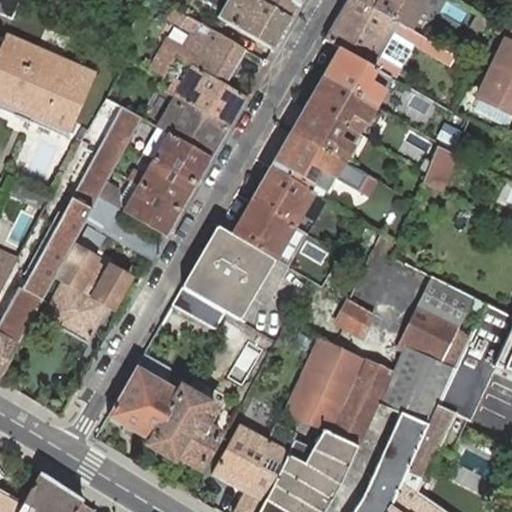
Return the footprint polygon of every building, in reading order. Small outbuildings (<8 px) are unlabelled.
[(0,0),(0,13),(13,19),(20,0),(0,0)] [(205,0),(205,1),(209,4),(214,7),(220,11),(217,15),(216,18),(273,50),(290,19),(257,0),(205,0)] [(301,0),(257,0),(290,19),(301,0)] [(356,0),(348,0),(325,40),(339,48),(376,69),(383,73),(389,63),(379,58),(393,34),(403,39),(408,29),(406,28),(356,0)] [(356,0),(406,28),(422,0),(356,0)] [(169,20),(181,27),(195,35),(186,49),(180,47),(167,39),(150,68),(165,76),(175,56),(184,61),(192,67),(223,85),(244,50),(187,16),(175,9),(169,20)] [(403,39),(393,34),(379,58),(389,63),(403,39)] [(90,73),(5,36),(0,47),(0,109),(67,139),(95,75),(90,73)] [(479,98),(511,113),(511,43),(506,41),(479,98)] [(384,90),(391,77),(383,73),(376,69),(339,48),(322,77),(374,107),(377,102),(384,91),(384,90)] [(166,92),(175,97),(227,128),(245,97),(223,85),(192,67),(184,61),(166,92)] [(372,111),(374,107),(322,77),(306,104),(343,126),(345,126),(358,134),(364,125),(366,122),(372,111)] [(210,158),(227,128),(175,97),(170,104),(167,107),(162,116),(161,121),(157,127),(161,129),(167,133),(210,158)] [(352,147),(358,134),(345,126),(343,126),(306,104),(290,132),(343,162),(352,147)] [(97,197),(112,171),(127,144),(140,119),(120,107),(70,198),(61,215),(26,278),(20,289),(17,288),(0,317),(0,374),(78,232),(90,209),(91,208),(94,204),(97,197)] [(195,185),(210,158),(167,133),(161,129),(145,155),(152,159),(195,185)] [(366,196),(375,181),(364,174),(347,165),(343,162),(290,132),(270,167),(308,190),(312,183),(326,191),(334,177),(341,182),(366,196)] [(440,192),(455,155),(437,147),(427,173),(422,184),(440,192)] [(133,177),(130,181),(137,185),(180,210),(195,185),(152,159),(140,180),(133,177)] [(313,193),(308,190),(270,167),(250,201),(293,227),(313,193)] [(137,185),(130,181),(118,202),(113,199),(109,205),(122,211),(164,236),(180,210),(137,185)] [(43,211),(49,200),(13,182),(7,194),(43,211)] [(316,196),(313,193),(293,227),(303,233),(306,235),(326,201),(316,196)] [(274,259),(293,227),(250,201),(230,234),(274,259)] [(98,211),(91,208),(90,209),(78,232),(102,244),(117,221),(98,211)] [(204,249),(182,287),(225,313),(239,320),(265,274),(274,259),(230,234),(217,227),(204,249)] [(64,280),(42,317),(87,343),(109,306),(113,308),(118,311),(122,303),(118,301),(130,279),(109,267),(107,271),(94,263),(96,260),(74,248),(58,276),(64,280)] [(0,290),(3,285),(17,260),(0,252),(0,290)] [(436,406),(438,406),(455,370),(441,363),(472,297),(431,277),(397,347),(402,350),(393,371),(355,355),(318,337),(291,397),(283,413),(323,431),(311,449),(293,441),(287,454),(280,467),(276,475),(257,511),(323,511),(340,484),(358,445),(377,404),(400,413),(363,495),(351,511),(385,511),(389,507),(406,471),(427,425),(436,406)] [(182,287),(171,306),(186,314),(215,330),(225,313),(182,287)] [(371,313),(348,301),(336,323),(362,337),(371,313)] [(511,317),(486,305),(483,312),(474,331),(455,370),(438,406),(454,414),(454,415),(466,421),(469,422),(495,367),(511,374),(511,317)] [(154,376),(136,366),(107,417),(151,442),(180,391),(163,382),(166,377),(157,371),(154,376)] [(213,409),(181,390),(180,391),(151,442),(151,444),(172,456),(174,453),(200,467),(219,435),(210,430),(220,414),(213,409)] [(454,414),(438,406),(436,406),(427,425),(406,471),(389,507),(385,511),(445,511),(416,491),(422,479),(424,480),(439,447),(451,453),(466,421),(454,415),(454,414)] [(233,511),(257,511),(276,475),(263,468),(267,461),(280,467),(287,454),(293,441),(297,432),(283,425),(279,423),(270,442),(267,441),(244,428),(240,425),(211,473),(244,492),(233,511)] [(92,511),(94,509),(82,500),(39,473),(20,507),(17,511),(92,511)] [(0,511),(17,511),(20,507),(0,495),(0,511)]
